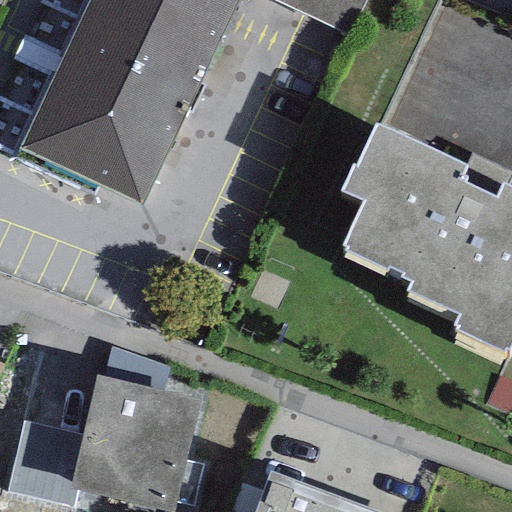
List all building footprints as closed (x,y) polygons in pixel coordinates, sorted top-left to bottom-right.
[(246,0),(93,0),(16,164),(141,223),(246,0)] [(467,156),(376,113),(356,157),(351,155),(339,181),(362,193),(342,236),(344,237),(342,242),(384,262),(387,255),(403,263),(400,268),(410,272),(406,281),(457,305),(451,316),(507,343),(511,331),(511,177),(501,172),(494,186),(460,170),(467,156)] [(198,393),(97,368),(82,428),(69,482),(79,484),(170,506),(198,393)] [(69,482),(82,428),(32,416),(15,485),(75,500),(79,484),(69,482)] [(396,511),(270,466),(253,511),(396,511)]
